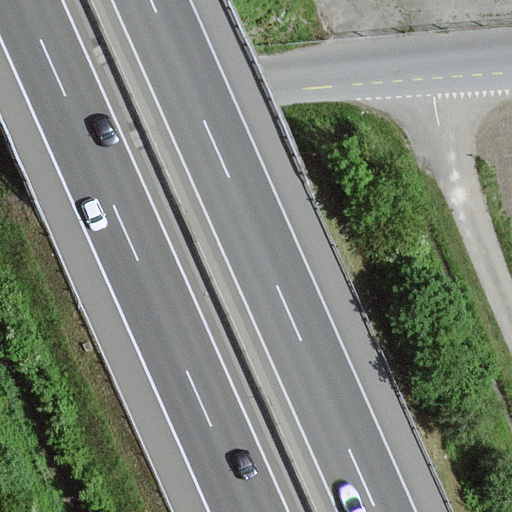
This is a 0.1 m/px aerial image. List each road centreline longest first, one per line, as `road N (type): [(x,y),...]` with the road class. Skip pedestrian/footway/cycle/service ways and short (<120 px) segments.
road 1 (motorway): [(21,0),(247,511)]
road 2 (motorway): [(380,511),(155,0)]
road 3 (unclassified): [(429,61),(0,106)]
road 4 (unclassified): [(511,315),(459,182),(429,61)]
